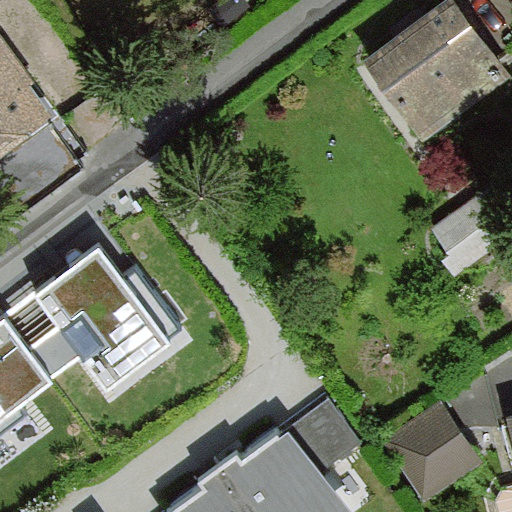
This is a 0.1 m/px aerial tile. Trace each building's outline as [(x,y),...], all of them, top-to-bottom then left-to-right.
[(446,0),(370,57),(427,133),(509,71),(456,0),(446,0)] [(0,148),(53,110),(29,76),(34,73),(0,26),(0,148)] [(467,260),(511,229),(485,189),(439,219),(467,260)] [(17,334),(64,400),(141,345),(174,391),(231,350),(192,296),(181,304),(167,314),(126,256),(17,334)] [(243,451),(227,461),(263,511),(353,511),(361,507),(331,468),(366,442),(333,397),(296,422),(248,456),(243,451)] [(436,404),(386,438),(421,492),(472,459),(451,428),(436,404)] [(511,511),(511,410),(510,411),(511,417),(511,482),(496,486),(492,500),(494,511),(511,511)] [(263,511),(227,461),(210,473),(214,479),(175,507),(177,510),(174,511),(263,511)]
